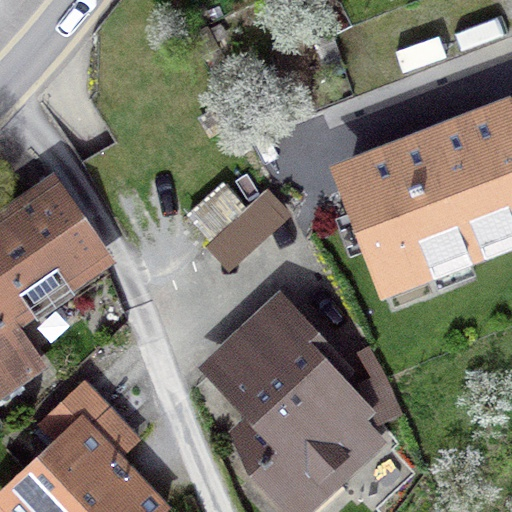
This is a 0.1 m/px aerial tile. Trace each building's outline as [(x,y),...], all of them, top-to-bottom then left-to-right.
[(511,234),(511,143),(501,115),(348,174),(389,282),(511,234)] [(299,219),(276,179),(244,198),(233,179),(191,203),(225,261),(299,219)] [(23,339),(11,322),(100,260),(50,188),(0,222),(0,391),(32,369),(15,345),(23,339)] [(357,411),(327,379),(336,371),(278,309),(217,366),(264,418),(247,434),(266,455),(257,463),(299,509),(370,443),(348,419),(357,411)] [(105,511),(107,511),(163,511),(165,511),(86,427),(3,505),(10,511),(105,511)]
